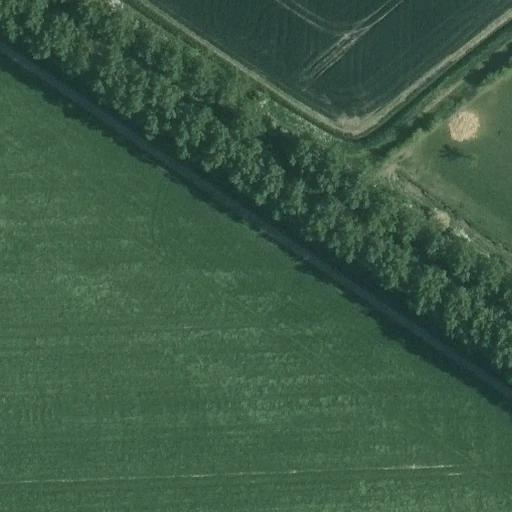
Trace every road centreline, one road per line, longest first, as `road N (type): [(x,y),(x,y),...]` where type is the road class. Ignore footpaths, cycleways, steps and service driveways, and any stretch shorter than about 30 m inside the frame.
road 1 (track): [(119,92),(511,358)]
road 2 (track): [(119,92),(0,10)]
